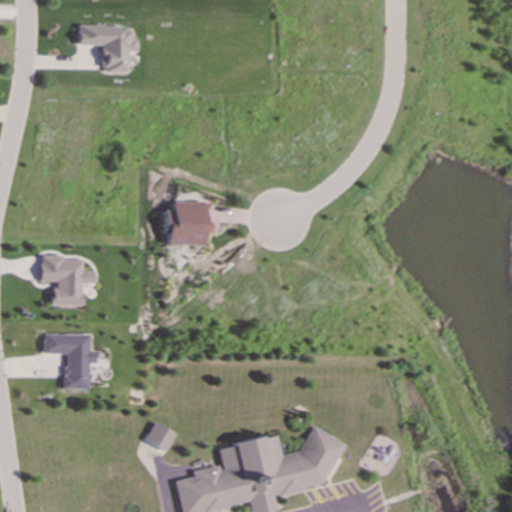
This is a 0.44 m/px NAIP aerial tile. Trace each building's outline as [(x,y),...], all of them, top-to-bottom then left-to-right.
[(127,72),(127,52),(135,52),(135,40),(130,40),(130,27),(77,27),(77,45),(100,45),(99,71),(127,72)] [(201,245),(201,233),(208,234),(208,222),(203,222),(203,202),(170,202),(170,211),(164,210),(164,245),(201,245)] [(80,306),(80,284),(92,284),(92,271),(81,271),(81,260),(60,260),(60,256),(39,256),(38,284),(49,284),(49,306),(80,306)] [(87,390),(87,364),(94,364),(94,351),(87,351),(87,335),(41,334),(41,354),(63,354),(62,389),(87,390)] [(142,442),(164,453),(174,433),(152,422),(142,442)] [(179,511),(214,511),(227,509),(228,506),(246,502),(248,511),(267,511),(274,510),(271,494),(277,497),(302,491),(304,488),(321,483),(342,443),(309,427),(297,451),(279,455),(274,436),(261,439),(258,437),(230,443),(229,447),(216,449),(221,470),(213,466),(193,471),(189,478),(172,481),(179,511)]
